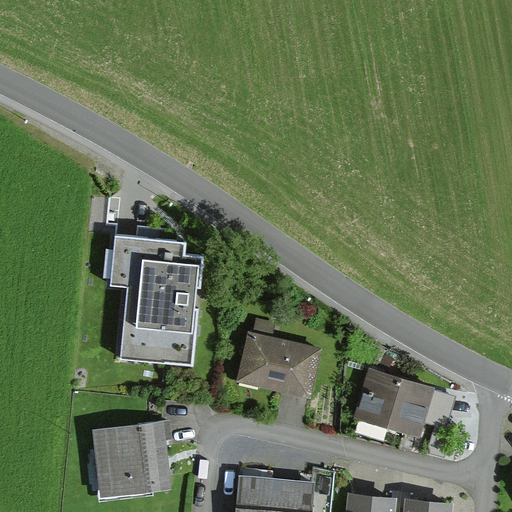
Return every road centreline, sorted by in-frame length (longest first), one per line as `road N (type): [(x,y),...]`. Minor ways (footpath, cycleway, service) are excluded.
road 1 (unclassified): [(0,84),(123,152),(373,315),(506,383)]
road 2 (residential): [(202,511),(208,445),(229,423),(488,480)]
